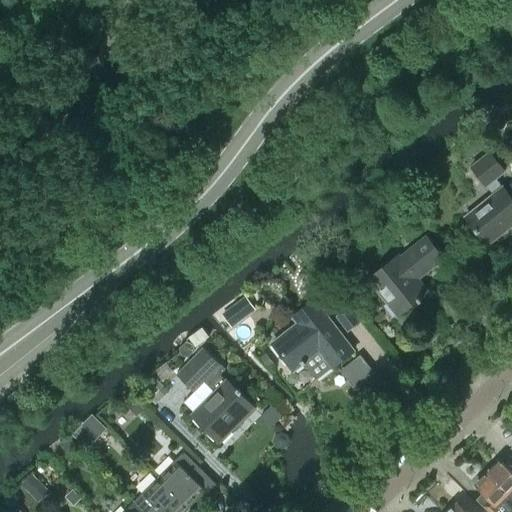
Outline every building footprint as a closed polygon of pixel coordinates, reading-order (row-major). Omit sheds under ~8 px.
[(463,218),(486,246),(511,224),(511,202),(493,180),(503,172),(488,154),(469,169),(491,195),(463,218)] [(426,292),(416,280),(441,260),(424,239),(399,259),(397,257),(367,281),(396,317),(426,292)] [(221,314),(232,328),(256,310),(245,295),(221,314)] [(293,317),(298,324),(272,344),(293,370),(305,361),(316,376),(330,365),(332,367),(352,351),(314,301),(293,317)] [(334,317),(347,333),(360,323),(347,307),(334,317)] [(188,357),(195,349),(192,344),(186,341),(179,348),(181,355),(188,357)] [(226,380),(221,375),(225,370),(203,348),(176,375),(195,394),(205,384),(208,387),(213,393),(191,416),(219,443),(254,407),(226,380)] [(207,494),(216,485),(184,453),(159,478),(188,506),(203,491),(207,494)] [(486,472),(511,497),(511,472),(499,460),(486,472)] [(489,511),(511,511),(511,497),(486,472),(474,485),(483,494),(477,500),(489,511)] [(182,511),(188,506),(159,478),(135,502),(144,511),(182,511)] [(144,511),(135,502),(125,511),(144,511)] [(466,511),(457,502),(446,511),(466,511)]
